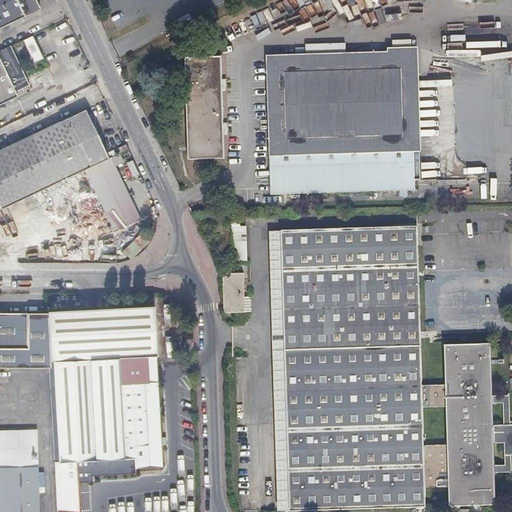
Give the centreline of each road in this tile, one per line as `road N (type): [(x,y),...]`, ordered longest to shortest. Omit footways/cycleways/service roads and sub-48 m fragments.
road 1 (unclassified): [(74,0),(173,210),(185,265)]
road 2 (unclassified): [(216,511),(206,310),(185,265)]
road 3 (unclassified): [(185,265),(108,279),(0,280)]
road 4 (unknown): [(511,229),(431,232),(432,322),(445,327)]
